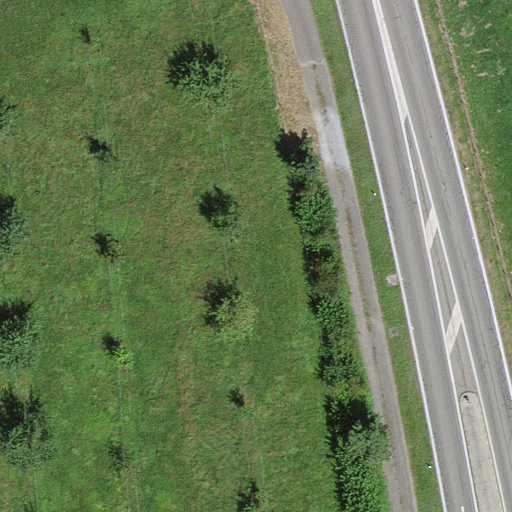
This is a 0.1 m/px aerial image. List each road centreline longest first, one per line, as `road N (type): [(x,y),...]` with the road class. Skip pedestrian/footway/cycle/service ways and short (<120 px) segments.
road 1 (track): [(281,0),(406,511)]
road 2 (primary): [(488,511),(364,0)]
